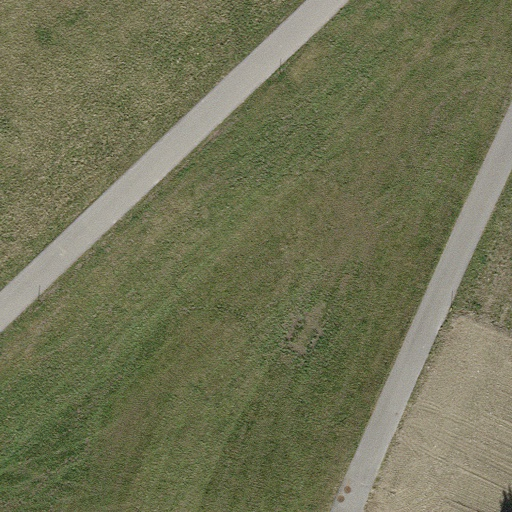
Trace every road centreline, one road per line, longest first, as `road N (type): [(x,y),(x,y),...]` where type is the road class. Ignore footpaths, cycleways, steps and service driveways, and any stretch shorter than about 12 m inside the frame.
road 1 (track): [(0,323),(321,0)]
road 2 (track): [(357,511),(511,156)]
